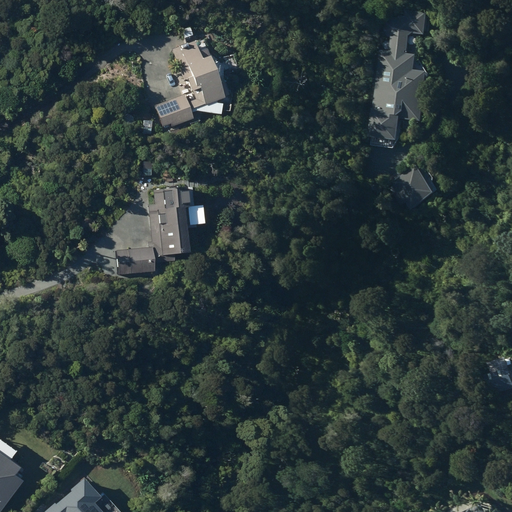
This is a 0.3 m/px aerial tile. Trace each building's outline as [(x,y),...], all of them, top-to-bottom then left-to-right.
[(394,37),(397,37),(395,52),(385,51),(375,138),(406,142),(408,120),(430,123),(436,75),(421,56),(412,55),(414,38),(419,34),(431,36),(433,14),(411,11),(411,17),(404,17),(404,19),(398,18),(391,23),(390,32),(394,37)] [(189,28),(182,31),(185,39),(192,36),(189,28)] [(196,43),(173,51),(184,81),(188,80),(196,100),(187,103),(185,96),(155,107),(163,128),(171,125),(173,128),(194,120),(191,114),(197,112),(222,116),(224,105),(218,104),(217,101),(230,97),(217,64),(214,66),(208,50),(200,53),(196,43)] [(152,121),(143,121),(142,135),(151,135),(152,121)] [(143,177),(151,177),(152,163),(144,162),(143,177)] [(399,184),(400,186),(396,190),(404,200),(410,195),(426,213),(447,195),(422,165),(399,184)] [(187,189),(154,192),(155,206),(149,207),(152,243),(148,243),(149,249),(117,252),(119,276),(155,273),(154,264),(175,262),(175,257),(191,256),(188,226),(202,225),(200,208),(189,209),(187,189)] [(511,388),(511,377),(509,369),(509,366),(482,373),(488,395),(492,394),(511,388)] [(0,509),(6,502),(9,504),(25,482),(14,474),(20,465),(4,453),(0,458),(0,509)] [(118,511),(100,492),(96,496),(82,481),(48,511),(118,511)]
